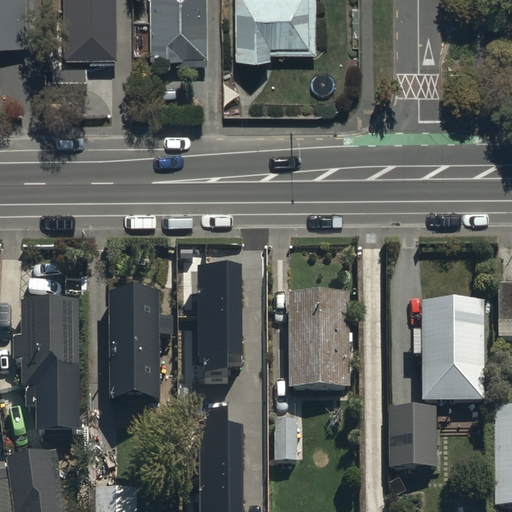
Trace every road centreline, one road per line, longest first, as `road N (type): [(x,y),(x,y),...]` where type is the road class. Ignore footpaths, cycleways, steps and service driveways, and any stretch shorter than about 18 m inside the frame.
road 1 (secondary): [(0,185),(419,182)]
road 2 (residential): [(420,0),(419,182)]
